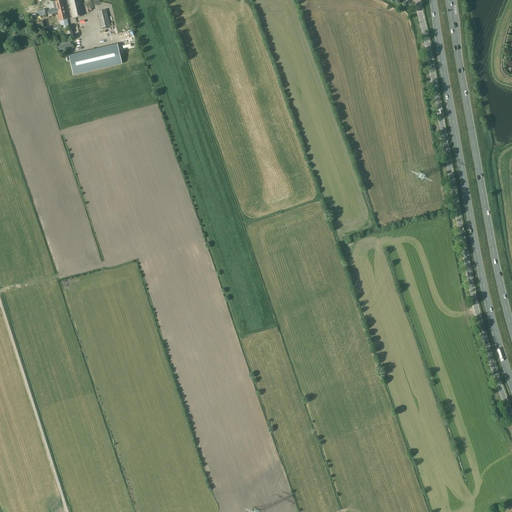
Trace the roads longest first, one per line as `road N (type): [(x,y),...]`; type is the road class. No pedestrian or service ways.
road 1 (unclassified): [(511,414),(481,322),(417,0)]
road 2 (primary): [(432,0),(485,296),(511,382)]
road 3 (primary): [(511,319),(448,0)]
